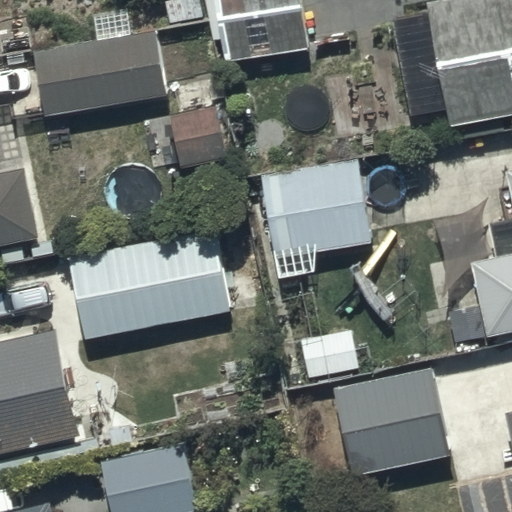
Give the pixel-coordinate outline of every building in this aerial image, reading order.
[(302,47),(294,0),(208,0),(217,60),(302,47)] [(440,124),(511,109),(511,0),(415,0),(414,0),(416,11),(384,17),(403,113),(435,106),(440,124)] [(34,49),(45,117),(169,95),(158,28),(34,49)] [(213,105),(161,113),(170,166),(222,158),(213,105)] [(254,176),(268,257),(371,239),(357,158),(254,176)] [(0,238),(29,233),(15,164),(0,167),(0,238)] [(443,308),(449,340),(511,326),(511,165),(497,169),(511,238),(511,250),(465,260),(474,301),(443,308)] [(207,222),(60,252),(77,339),(225,309),(207,222)] [(0,448),(73,432),(49,330),(0,341),(0,448)] [(353,371),(345,330),(295,341),(304,382),(353,371)] [(327,385),(342,474),(440,456),(425,368),(327,385)] [(511,406),(497,410),(511,473),(511,406)] [(0,511),(45,511),(42,500),(0,509),(0,511)]
